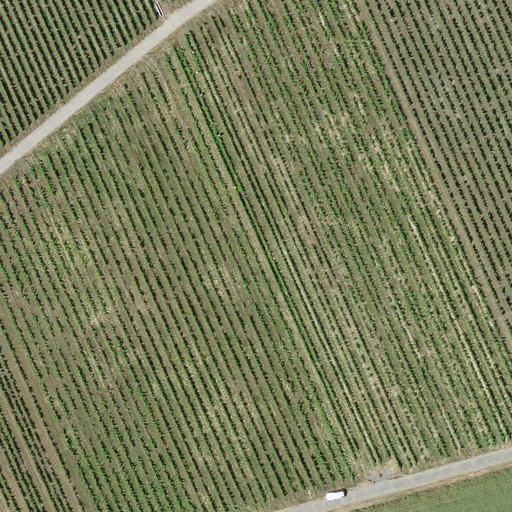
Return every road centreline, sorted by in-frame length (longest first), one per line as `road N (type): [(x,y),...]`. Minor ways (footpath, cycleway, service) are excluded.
road 1 (track): [(213,0),(0,176)]
road 2 (track): [(511,457),(319,511)]
